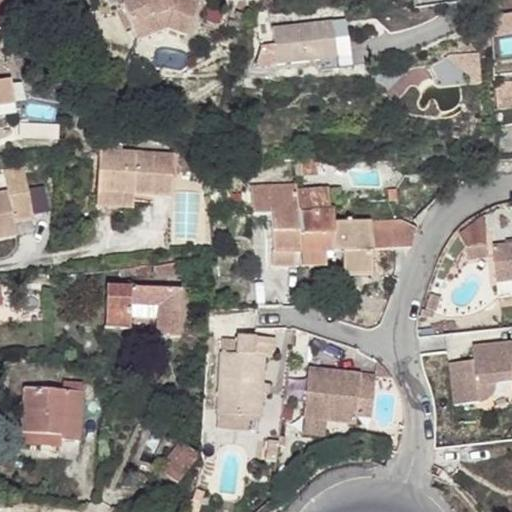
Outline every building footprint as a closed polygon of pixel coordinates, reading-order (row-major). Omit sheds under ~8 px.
[(16,0),(0,0),(0,24),(22,21),(16,0)] [(198,2),(192,0),(126,0),(119,3),(137,41),(164,27),(185,35),(198,2)] [(279,67),(327,60),(344,57),(340,36),(337,21),(272,31),(275,49),(279,67)] [(353,34),(340,36),(344,57),(327,60),(328,71),(358,68),(353,34)] [(262,52),(259,62),(260,71),(279,67),(275,49),(262,52)] [(447,57),(468,77),(479,76),(478,56),(447,57)] [(479,86),(479,76),(468,77),(468,87),(479,86)] [(0,109),(14,107),(10,78),(0,80),(0,109)] [(99,153),(97,194),(132,196),(171,199),(174,158),(99,153)] [(300,158),(300,174),(318,174),(317,158),(300,158)] [(8,194),(0,194),(0,239),(16,236),(14,222),(32,219),(24,176),(5,179),(8,194)] [(301,189),(301,185),(255,187),(254,213),(271,214),(274,264),(295,264),(295,254),(303,253),(302,212),(301,189)] [(328,188),(301,189),(302,212),(329,211),(328,188)] [(97,194),(97,198),(95,209),(131,212),(132,196),(97,194)] [(332,253),(333,222),(334,211),(329,211),(302,212),(303,253),(332,253)] [(373,274),(373,248),(370,221),(343,222),(333,222),(332,253),(344,253),(344,275),(373,274)] [(370,221),(373,248),(383,248),(382,221),(370,221)] [(383,248),(394,248),(394,221),(388,221),(382,221),(383,248)] [(394,248),(401,247),(409,230),(411,226),(405,223),(398,221),(394,221),(394,248)] [(412,247),(419,230),(411,226),(409,230),(401,247),(412,247)] [(488,244),(466,247),(468,259),(490,256),(488,244)] [(511,246),(494,249),(498,281),(511,279),(511,246)] [(181,265),(155,267),(154,276),(180,277),(181,265)] [(148,268),(136,269),(136,277),(148,277),(148,268)] [(81,274),(62,276),(64,287),(82,286),(81,274)] [(511,283),(499,285),(501,300),(511,298),(511,283)] [(182,291),(107,288),(105,329),(129,331),(129,320),(130,307),(156,309),(156,321),(155,337),(179,339),(182,291)] [(130,307),(129,320),(156,321),(156,309),(130,307)] [(233,349),(229,349),(229,359),(227,409),(259,412),(262,353),(272,353),(273,334),(235,332),(233,349)] [(511,343),(482,346),(481,353),(473,353),(472,364),(468,364),(451,366),(456,407),(477,406),(482,405),(489,401),(493,398),(496,393),(496,386),(511,384),(511,343)] [(229,359),(229,349),(220,347),(216,409),(227,409),(229,359)] [(359,377),(308,372),(304,406),(327,409),(356,411),(356,401),(371,402),(375,371),(359,369),(359,377)] [(22,433),(21,444),(59,448),(60,441),(78,442),(82,386),(63,384),(62,392),(25,389),(21,433),(22,433)] [(327,409),(304,406),(302,421),(326,424),(327,409)] [(181,445),(161,473),(177,484),(198,458),(181,445)]
